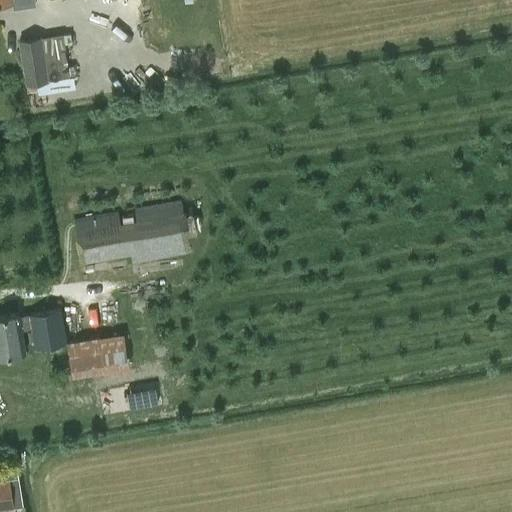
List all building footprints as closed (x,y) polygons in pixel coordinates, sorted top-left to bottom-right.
[(62,33),(19,40),(26,83),(69,76),(62,33)] [(36,81),(29,82),(31,92),(38,90),(36,81)] [(124,214),(74,223),(81,262),(131,253),(132,261),(188,251),(179,203),(124,214)] [(19,312),(0,315),(0,354),(26,350),(22,328),(31,327),(35,347),(67,342),(61,308),(19,315),(19,312)] [(125,333),(67,341),(72,374),(130,366),(125,333)] [(0,508),(2,508),(14,506),(12,493),(9,478),(0,479),(0,508)]
